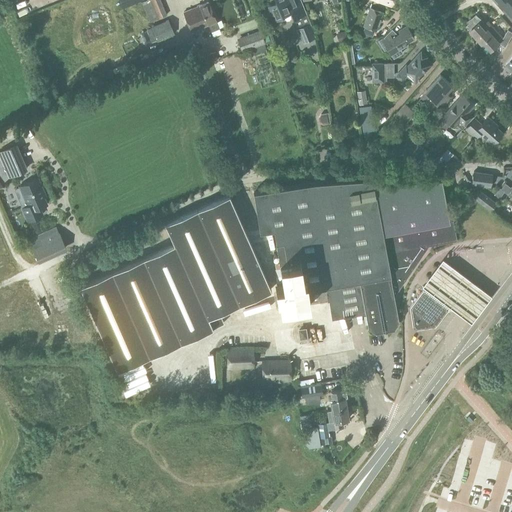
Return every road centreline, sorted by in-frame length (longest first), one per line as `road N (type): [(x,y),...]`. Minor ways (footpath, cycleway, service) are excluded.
road 1 (residential): [(24,274),(247,179),(511,160)]
road 2 (unknown): [(354,343),(325,201),(434,182),(442,231),(427,249)]
road 3 (tertiary): [(403,429),(511,291)]
road 4 (unknown): [(186,47),(243,180)]
road 5 (residential): [(511,102),(445,40),(422,0)]
